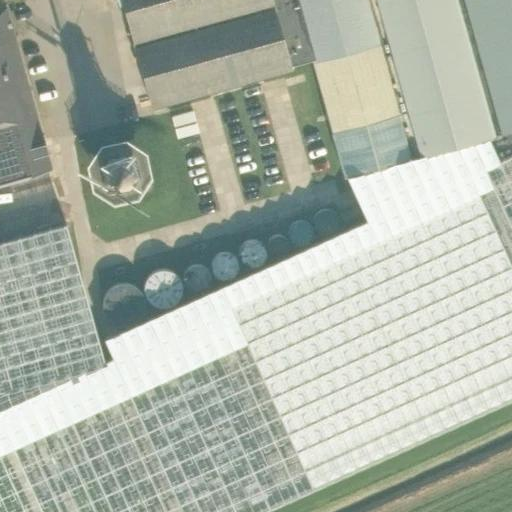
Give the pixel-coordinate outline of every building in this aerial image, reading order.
[(121,0),(152,109),(293,69),(292,66),(313,60),(346,177),(348,177),(366,219),(104,338),(112,356),(104,360),(66,223),(0,241),(0,511),(257,511),(511,397),(511,154),(500,160),(489,137),(492,136),(455,0),(121,0)] [(511,0),(487,0),(511,88),(511,0)] [(33,105),(22,66),(17,49),(23,47),(19,33),(14,35),(6,7),(0,8),(0,178),(49,165),(38,121),(43,119),(39,104),(33,105)] [(95,129),(150,114),(142,85),(87,101),(95,129)] [(103,182),(116,190),(130,187),(140,174),(136,160),(123,152),(109,155),(100,168),(103,182)] [(309,199),(312,210),(350,199),(347,187),(309,199)] [(250,241),(243,254),(259,263),(266,250),(250,241)] [(219,273),(236,269),(233,252),(215,255),(219,273)] [(180,272),(149,273),(150,302),(181,301),(180,272)]
